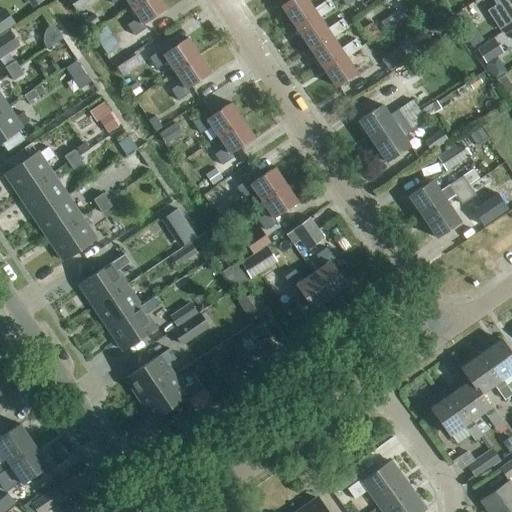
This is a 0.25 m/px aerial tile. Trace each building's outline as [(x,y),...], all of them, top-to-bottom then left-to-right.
[(68,0),(75,10),(90,0),(68,0)] [(162,0),(141,0),(131,7),(139,18),(129,25),(135,34),(146,27),(143,24),(168,7),(162,0)] [(316,12),(314,9),(308,0),(289,0),(281,5),(295,26),(316,12)] [(330,0),(326,0),(314,9),(316,12),(295,26),(309,46),(329,32),(327,28),(320,17),(335,7),(330,0)] [(499,30),(511,21),(511,0),(492,0),(496,4),(486,10),(499,30)] [(0,33),(15,23),(4,7),(0,9),(0,33)] [(464,34),(475,26),(464,10),(453,17),(464,34)] [(93,14),(83,21),(88,29),(98,23),(93,14)] [(329,32),(309,46),(322,66),(343,52),(341,48),(333,37),(348,27),(343,18),(327,28),(329,32)] [(475,26),(464,34),(473,48),(484,40),(475,26)] [(0,59),(20,46),(9,30),(0,36),(0,59)] [(175,71),(200,55),(188,37),(163,54),(161,50),(150,57),(157,67),(167,60),(175,71)] [(343,52),(322,66),(336,86),(357,72),(346,57),(362,47),(356,38),(341,48),(343,52)] [(494,38),(478,48),(486,60),(502,50),(494,38)] [(389,72),(416,53),(408,40),(386,55),(384,53),(380,56),(381,58),(380,59),(389,72)] [(107,55),(119,73),(136,61),(124,44),(107,55)] [(200,55),(175,71),(182,82),(172,89),(179,99),(189,92),(187,88),(211,72),(200,55)] [(15,61),(5,67),(5,68),(9,74),(20,68),(16,61),(15,61)] [(372,80),(381,103),(418,87),(409,65),(372,80)] [(20,68),(9,74),(14,81),(24,75),(20,68)] [(511,84),(505,73),(496,79),(505,95),(511,91),(511,84)] [(468,80),(473,88),(482,82),(477,74),(468,80)] [(129,87),(135,97),(142,93),(136,83),(129,87)] [(40,85),(33,90),(37,95),(44,91),(40,85)] [(33,89),(24,95),(28,102),(37,95),(33,90),(33,89)] [(0,112),(9,106),(0,92),(0,112)] [(412,130),(411,128),(450,103),(445,96),(419,111),(418,109),(372,141),(386,162),(410,146),(404,136),(412,130)] [(412,100),(389,114),(384,106),(373,113),(371,111),(358,119),(372,141),(418,109),(412,100)] [(218,136),(243,119),(231,102),(206,118),(204,115),(193,122),(200,132),(210,125),(218,136)] [(17,117),(9,106),(0,112),(0,144),(24,129),(22,126),(29,122),(23,113),(17,117)] [(108,133),(119,126),(109,111),(98,118),(108,133)] [(147,120),(154,131),(161,127),(154,116),(147,120)] [(159,134),(173,154),(195,139),(181,119),(159,134)] [(243,119),(218,136),(225,147),(215,154),(221,164),(232,157),(230,153),(254,137),(243,119)] [(447,140),(441,129),(423,140),(430,151),(447,140)] [(445,171),(464,157),(470,154),(461,141),(436,157),(445,171)] [(75,150),(64,156),(69,163),(79,156),(75,150)] [(18,196),(54,173),(39,151),(4,174),(18,196)] [(79,156),(69,163),(73,170),(83,163),(79,156)] [(501,162),(488,168),(493,179),(505,173),(501,162)] [(261,201),(286,184),(274,167),(250,183),(248,180),(237,187),(244,196),(254,190),(261,201)] [(205,175),(212,185),(221,178),(215,168),(205,175)] [(473,169),(465,175),(441,191),(435,182),(424,189),(422,186),(409,195),(423,216),(471,184),(479,178),(473,169)] [(18,196),(33,218),(69,195),(54,173),(18,196)] [(479,178),(471,184),(423,216),(437,237),(451,228),(450,227),(461,220),(454,210),(494,184),(487,174),(480,179),(479,178)] [(286,184),(261,201),(269,212),(259,219),(265,229),(276,221),(274,218),(298,202),(286,184)] [(102,193),(93,199),(93,200),(97,206),(106,200),(102,193)] [(33,218),(48,240),(83,217),(69,195),(33,218)] [(106,200),(97,206),(102,212),(111,206),(106,200)] [(474,229),(498,213),(489,201),(466,217),(474,229)] [(193,237),(175,210),(160,220),(178,246),(193,237)] [(98,239),(83,217),(48,240),(62,262),(98,239)] [(309,217),(294,228),(285,235),(293,245),(299,241),(306,251),(324,238),(309,217)] [(242,238),(252,254),(269,242),(259,227),(242,238)] [(198,253),(191,244),(172,258),(178,267),(198,253)] [(266,246),(245,259),(240,262),(250,278),(277,262),(266,246)] [(324,264),(312,272),(330,297),(347,285),(330,261),(334,258),(327,247),(317,254),(324,264)] [(93,308),(129,284),(119,270),(130,263),(124,255),(78,285),(93,308)] [(247,280),(236,263),(219,274),(231,291),(247,280)] [(330,297),(312,272),(301,280),(294,269),(284,276),(292,287),(295,285),(312,309),(330,297)] [(93,308),(107,330),(154,299),(153,297),(142,305),(129,284),(93,308)] [(269,313),(255,291),(238,302),(252,324),(269,313)] [(159,306),(154,299),(107,330),(122,352),(158,329),(148,313),(159,306)] [(198,313),(190,302),(170,316),(177,327),(198,313)] [(210,327),(200,313),(172,332),(182,346),(210,327)] [(240,343),(247,353),(256,347),(249,337),(240,343)] [(511,355),(501,339),(480,353),(499,380),(501,379),(511,371),(511,355)] [(123,379),(138,400),(175,374),(168,364),(175,358),(168,348),(123,379)] [(499,380),(480,353),(460,366),(469,379),(478,394),(479,393),(493,384),(503,399),(511,394),(501,379),(499,380)] [(189,395),(175,374),(138,400),(152,420),(189,395)] [(469,379),(449,393),(467,420),(471,417),(482,410),(494,427),(502,421),(491,404),(488,406),(479,393),(478,394),(469,379)] [(467,420),(449,393),(429,406),(447,433),(462,423),(474,440),(483,435),(471,417),(467,420)] [(0,429),(11,423),(1,409),(0,409),(0,429)] [(8,462),(33,445),(19,423),(0,436),(0,450),(6,459),(8,462)] [(503,441),(510,453),(511,451),(511,436),(503,441)] [(8,462),(6,459),(0,462),(0,484),(4,492),(20,481),(22,484),(48,467),(33,445),(8,462)] [(500,461),(490,448),(466,465),(475,478),(500,461)] [(508,479),(509,481),(480,501),(488,511),(511,511),(511,458),(499,468),(507,479),(508,479)] [(377,507),(407,485),(390,461),(360,483),(358,480),(347,488),(354,499),(365,491),(377,507)] [(331,483),(338,492),(357,480),(350,470),(331,483)] [(420,511),(425,509),(407,485),(377,507),(380,511),(420,511)] [(42,511),(62,498),(55,488),(32,504),(37,511),(42,511)] [(8,494),(0,500),(0,511),(2,511),(15,503),(8,494)] [(326,511),(317,498),(296,511),(326,511)]
